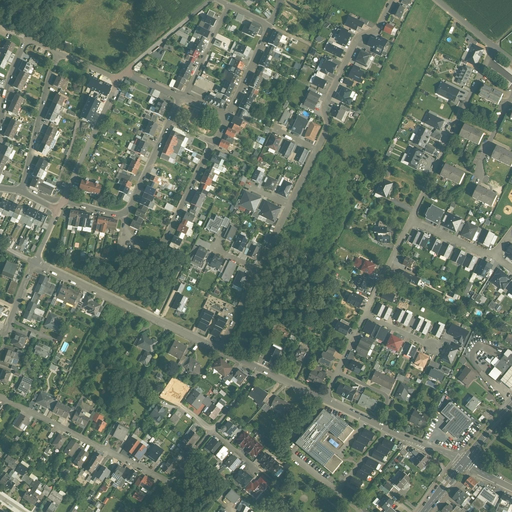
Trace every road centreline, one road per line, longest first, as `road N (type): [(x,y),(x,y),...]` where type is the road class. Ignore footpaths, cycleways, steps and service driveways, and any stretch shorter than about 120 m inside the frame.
road 1 (residential): [(0,397),(169,483),(261,370)]
road 2 (residential): [(220,349),(33,263)]
road 3 (residential): [(410,220),(494,47)]
road 4 (residential): [(315,149),(328,124),(324,105),(356,38),(381,29),(395,0)]
road 5 (residential): [(213,143),(161,243),(129,237),(123,214)]
road 6 (residential): [(22,192),(57,53)]
road 7 (residential): [(118,80),(62,200)]
